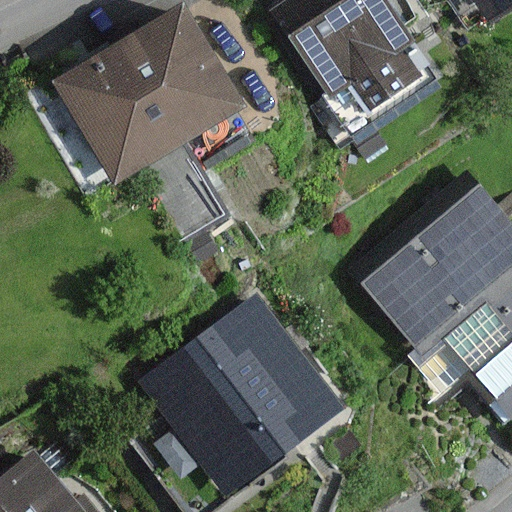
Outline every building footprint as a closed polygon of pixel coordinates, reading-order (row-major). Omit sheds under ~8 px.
[(386,0),(280,0),(269,8),(326,93),(321,97),(343,130),(422,78),(404,51),(415,43),(386,0)] [(511,0),(472,0),(491,28),(511,13),(511,0)] [(247,108),(184,3),(51,83),(113,187),(247,108)] [(378,134),(356,150),(365,163),(387,147),(378,134)] [(419,352),(511,276),(511,223),(479,184),(360,281),(419,352)] [(218,252),(207,234),(185,247),(196,266),(218,252)] [(511,276),(419,352),(410,357),(440,394),(462,376),(504,428),(511,421),(511,276)] [(185,511),(214,511),(346,409),(255,293),(105,410),(185,511)] [(347,428),(327,443),(341,463),(361,448),(347,428)] [(36,451),(0,480),(0,511),(85,511),(77,501),(59,479),(75,465),(57,442),(39,456),(36,451)] [(98,511),(85,495),(77,501),(85,511),(98,511)]
